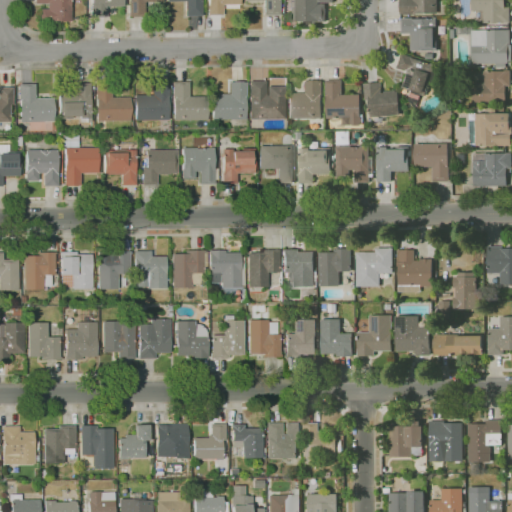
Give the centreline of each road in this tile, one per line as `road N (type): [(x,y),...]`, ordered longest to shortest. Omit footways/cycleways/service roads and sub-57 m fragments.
road 1 (residential): [(511,385),(0,394)]
road 2 (residential): [(0,218),(511,214)]
road 3 (residential): [(1,0),(8,33),(36,49),(353,44),(367,30),(367,0)]
road 4 (residential): [(364,389),(364,511)]
